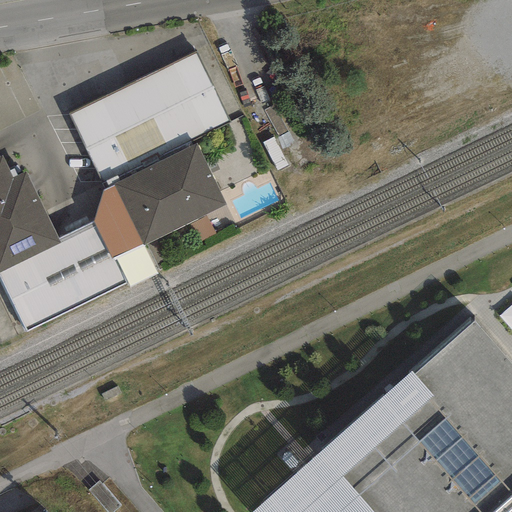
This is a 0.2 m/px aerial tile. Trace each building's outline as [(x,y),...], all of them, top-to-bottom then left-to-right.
[(201,55),(75,118),(110,187),(204,140),(236,124),(201,55)] [(204,140),(110,187),(100,222),(119,260),(151,244),(235,203),(204,140)] [(0,268),(1,270),(63,240),(33,176),(21,181),(8,155),(0,158),(0,268)] [(63,240),(1,270),(29,328),(161,265),(151,244),(119,260),(100,222),(63,240)] [(511,511),(511,327),(495,309),(289,487),(310,511),(511,511)]
